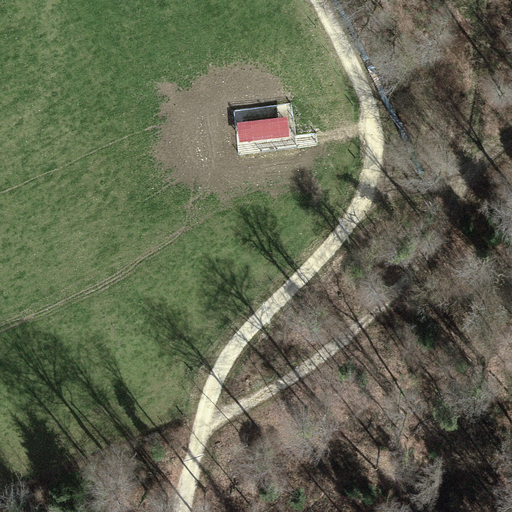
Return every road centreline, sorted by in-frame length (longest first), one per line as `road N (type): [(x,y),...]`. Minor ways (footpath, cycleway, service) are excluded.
road 1 (track): [(204,416),(217,373),(252,324),(334,242),(369,189),(373,135),(365,94),(315,0)]
road 2 (track): [(204,416),(265,393),(403,284),(442,230),(476,160)]
road 3 (track): [(369,189),(438,178),(511,141)]
